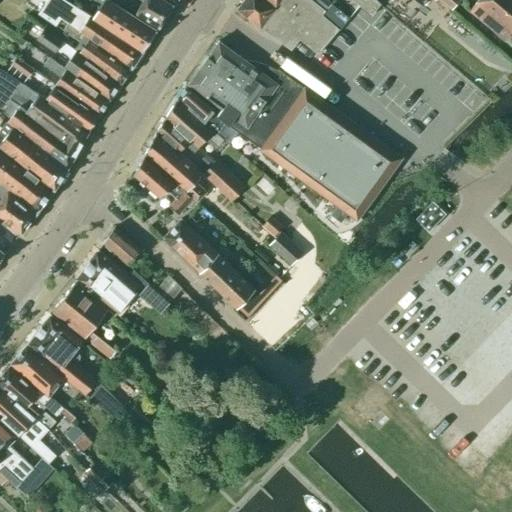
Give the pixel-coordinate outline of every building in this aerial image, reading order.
[(68,26),(67,26),(130,68),(143,50),(93,18),(64,0),(28,0),(25,5),(56,27),(60,21),(68,26)] [(103,0),(93,18),(143,50),(157,30),(107,0),(103,0)] [(173,4),(163,0),(142,0),(143,0),(137,12),(159,26),(173,4)] [(310,0),(242,0),(235,9),(288,51),(298,39),(316,54),(337,29),(347,18),(329,3),(322,10),(310,0)] [(352,0),(370,15),(380,3),(377,0),(352,0)] [(458,0),(440,0),(451,9),(458,0)] [(511,30),(511,0),(477,0),(468,11),(503,40),(511,30)] [(130,68),(67,26),(64,31),(79,42),(74,51),(75,52),(75,51),(120,83),(130,68)] [(55,52),(61,42),(43,30),(36,39),(55,52)] [(219,40),(189,82),(222,106),(215,116),(222,121),(223,122),(258,148),(258,149),(338,206),(333,213),(350,225),(354,218),(356,219),(401,158),(304,87),(303,88),(277,69),(269,80),(244,62),(246,60),(244,59),(243,58),(219,40)] [(75,51),(75,52),(64,67),(109,99),(113,93),(120,83),(75,51)] [(33,68),(17,57),(11,64),(27,76),(33,68)] [(99,115),(109,99),(64,67),(50,57),(44,66),(61,78),(55,85),(58,86),(99,115)] [(0,111),(0,116),(7,122),(67,168),(75,156),(87,134),(89,130),(60,111),(46,101),(0,69),(0,108),(1,110),(0,111)] [(189,82),(179,96),(212,129),(214,132),(223,122),(222,121),(215,116),(222,106),(189,82)] [(58,86),(46,101),(60,111),(89,130),(90,128),(99,115),(58,86)] [(212,129),(179,96),(165,117),(198,146),(205,139),(215,147),(223,138),(214,132),(212,129)] [(198,146),(165,117),(156,131),(178,151),(184,144),(193,153),(198,146)] [(67,168),(7,122),(0,131),(0,134),(4,138),(0,143),(0,146),(1,147),(55,188),(67,168)] [(156,131),(144,153),(196,201),(205,191),(195,181),(202,173),(178,151),(156,131)] [(0,184),(36,213),(55,188),(1,147),(0,146),(0,184)] [(192,198),(144,154),(133,174),(160,198),(167,190),(176,198),(169,206),(178,214),(192,198)] [(233,200),(245,186),(214,160),(203,173),(233,200)] [(274,186),(263,176),(255,185),(266,195),(274,186)] [(0,194),(3,197),(0,199),(0,218),(20,234),(36,213),(0,184),(0,194)] [(444,213),(432,202),(416,218),(428,230),(432,226),(430,225),(439,215),(441,217),(444,213)] [(282,225),(271,215),(262,226),(273,236),(282,225)] [(255,288),(180,218),(163,237),(237,307),(247,317),(281,279),(275,274),(256,295),(252,291),(255,288)] [(127,265),(129,266),(140,250),(114,227),(102,242),(127,265)] [(269,244),(292,264),(303,252),(280,231),(269,244)] [(102,242),(97,250),(75,280),(108,309),(116,315),(135,291),(148,302),(157,293),(154,290),(155,290),(129,266),(127,265),(102,242)] [(167,276),(155,290),(154,290),(157,293),(167,303),(180,288),(167,276)] [(90,332),(108,309),(75,280),(52,310),(92,343),(91,344),(111,360),(116,353),(90,332)] [(40,326),(27,344),(64,375),(86,393),(97,379),(69,356),(81,341),(50,313),(40,326)] [(27,344),(11,363),(41,386),(37,390),(40,395),(38,399),(45,405),(56,417),(64,409),(48,392),(64,375),(27,344)] [(9,366),(0,375),(0,385),(17,401),(34,417),(35,416),(48,428),(55,420),(42,409),(45,405),(38,399),(40,395),(37,390),(9,366)] [(0,385),(0,416),(2,418),(19,436),(23,440),(37,453),(42,448),(42,444),(32,434),(41,425),(33,418),(29,414),(17,402),(17,401),(0,385)] [(0,472),(3,475),(16,486),(32,468),(10,446),(19,436),(2,418),(0,416),(0,472)] [(82,450),(92,441),(85,432),(75,441),(82,450)] [(104,473),(93,462),(85,470),(97,481),(104,473)]
